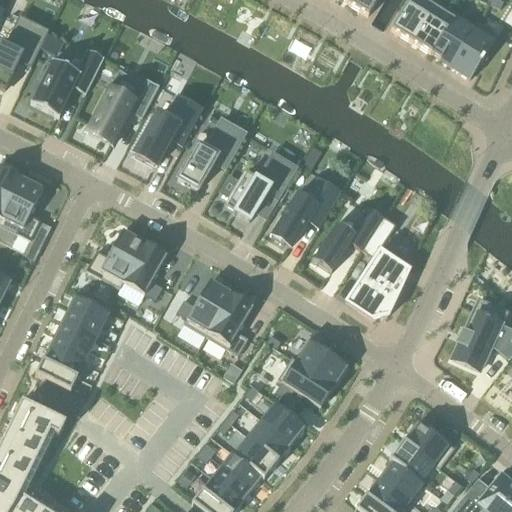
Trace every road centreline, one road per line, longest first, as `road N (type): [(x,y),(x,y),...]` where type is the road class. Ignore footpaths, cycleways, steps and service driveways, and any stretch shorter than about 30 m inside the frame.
road 1 (residential): [(397,365),(86,182)]
road 2 (residential): [(505,132),(397,365)]
road 3 (residential): [(505,132),(287,0)]
road 4 (residential): [(86,182),(0,370)]
road 5 (residential): [(397,365),(295,511)]
road 6 (residential): [(511,451),(397,365)]
